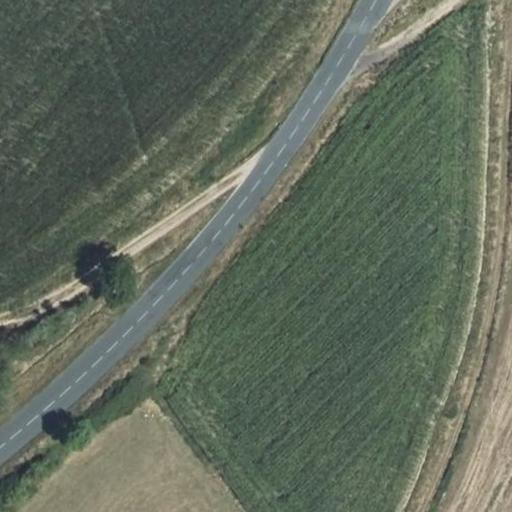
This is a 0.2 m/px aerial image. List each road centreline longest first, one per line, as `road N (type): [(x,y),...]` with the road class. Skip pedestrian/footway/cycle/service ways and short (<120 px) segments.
road 1 (tertiary): [(376,0),(327,87),(219,232),(119,343),(0,445)]
road 2 (track): [(511,57),(497,257),(461,426),(418,511)]
road 3 (track): [(0,345),(280,151)]
road 4 (track): [(327,87),(449,0)]
